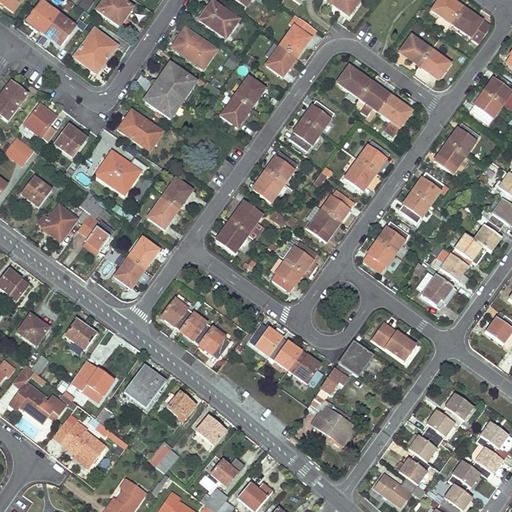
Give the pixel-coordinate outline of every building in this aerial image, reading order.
[(0,0),(0,4),(13,14),(23,0),(0,0)] [(88,13),(93,1),(90,0),(80,0),(77,8),(88,13)] [(128,7),(118,0),(104,0),(97,12),(119,27),(125,19),(121,17),(128,7)] [(251,0),(232,0),(245,9),(251,0)] [(330,0),(329,3),(348,17),(360,1),(358,0),(330,0)] [(462,9),(448,0),(438,0),(431,12),(439,18),(435,23),(446,31),(451,26),(462,9)] [(58,15),(41,1),(23,23),(41,37),(58,15)] [(238,22),(212,3),(199,22),(225,40),(238,22)] [(481,23),(462,9),(451,26),(470,39),(481,23)] [(77,27),(58,15),(41,37),(60,51),(77,27)] [(293,29),(279,47),(296,59),(316,31),(295,16),(288,25),(293,29)] [(117,47),(94,30),(73,58),(96,75),(117,47)] [(215,51),(184,30),(172,48),(203,70),(215,51)] [(430,51),(410,37),(398,54),(418,68),(430,51)] [(279,47),(266,67),(282,79),(296,59),(279,47)] [(450,65),(430,51),(418,68),(437,82),(450,65)] [(161,76),(156,83),(182,102),(195,83),(170,66),(163,78),(161,76)] [(357,99),(369,83),(348,67),(336,84),(357,99)] [(502,106),(511,91),(511,86),(496,75),(483,93),(502,106)] [(251,110),(265,91),(248,78),(234,97),(251,110)] [(221,91),(208,82),(203,89),(216,98),(221,91)] [(170,120),(182,102),(156,83),(152,90),(153,91),(145,103),(170,120)] [(389,97),(369,83),(357,99),(365,106),(361,111),(368,117),(372,110),(378,114),(389,97)] [(26,96),(10,84),(0,96),(0,116),(7,122),(26,96)] [(483,93),(470,112),(487,125),(502,106),(483,93)] [(237,129),(251,110),(234,97),(220,117),(237,129)] [(410,113),(389,97),(378,114),(390,124),(384,132),(393,138),(410,113)] [(320,134),(334,115),(315,102),(302,121),(320,134)] [(56,119),(38,105),(23,125),(47,143),(56,132),(50,128),(56,119)] [(120,132),(149,152),(162,134),(131,112),(125,120),(127,121),(120,132)] [(306,152),(320,134),(302,121),(288,140),(306,152)] [(465,157),(479,138),(461,125),(447,144),(465,157)] [(85,141),(68,128),(55,146),(72,159),(85,141)] [(34,151),(16,138),(8,150),(25,163),(34,151)] [(389,155),(371,142),(357,161),(376,174),(389,155)] [(447,144),(434,162),(452,175),(465,157),(447,144)] [(129,165),(112,153),(95,177),(124,197),(139,173),(142,175),(147,168),(133,159),(129,165)] [(279,153),(266,171),(284,184),(297,165),(279,153)] [(357,161),(344,180),(362,193),(376,174),(357,161)] [(497,185),(500,168),(490,167),(487,184),(497,185)] [(313,186),(320,190),(330,172),(324,169),(313,186)] [(70,170),(66,176),(70,179),(74,172),(70,170)] [(270,204),(284,184),(266,171),(252,191),(270,204)] [(430,206),(443,187),(425,174),(412,193),(430,206)] [(511,177),(508,175),(494,196),(497,198),(506,204),(510,199),(511,199),(511,177)] [(52,192),(33,178),(20,195),(39,209),(52,192)] [(476,185),(485,188),(487,181),(478,178),(476,185)] [(177,212),(191,192),(175,181),(161,200),(177,212)] [(353,205),(335,192),(320,211),(339,225),(353,205)] [(416,225),(430,206),(412,193),(398,212),(416,225)] [(100,202),(89,194),(79,209),(89,216),(97,206),(100,202)] [(484,211),(480,216),(487,221),(500,231),(504,225),(508,227),(511,221),(511,208),(506,204),(497,198),(487,213),(484,211)] [(164,230),(177,212),(161,200),(148,220),(164,230)] [(247,236),(261,217),(243,204),(229,223),(247,236)] [(103,210),(97,206),(89,216),(77,232),(88,240),(86,243),(99,253),(110,239),(97,230),(100,225),(94,221),(103,210)] [(130,222),(133,217),(114,206),(111,212),(130,222)] [(49,219),(43,215),(37,223),(43,228),(42,230),(60,243),(77,221),(58,207),(49,219)] [(339,225),(320,211),(307,230),(325,243),(339,225)] [(496,237),(500,231),(487,221),(473,242),(486,252),(491,255),(496,248),(493,246),(499,238),(496,237)] [(234,255),(247,236),(229,223),(216,241),(234,255)] [(394,255),(408,237),(390,224),(376,243),(394,255)] [(473,242),(464,236),(450,256),(467,268),(471,263),(476,267),(486,252),(473,242)] [(284,262),(297,243),(291,239),(278,258),(279,258),(284,262)] [(144,271),(158,251),(142,240),(127,259),(144,271)] [(99,253),(86,243),(82,247),(96,257),(99,253)] [(311,264),(316,256),(297,243),(284,262),(303,275),(311,264)] [(394,255),(376,243),(362,261),(381,274),(384,268),(390,272),(399,260),(394,255)] [(457,283),(467,268),(450,256),(435,276),(448,285),(452,280),(457,283)] [(289,294),(303,275),(284,262),(279,258),(269,272),(274,275),(270,281),(289,294)] [(127,259),(114,278),(131,290),(144,271),(127,259)] [(308,279),(316,267),(311,264),(303,275),(308,279)] [(27,286),(8,272),(0,281),(0,288),(16,301),(27,286)] [(448,285),(435,276),(420,298),(436,309),(446,295),(449,298),(454,290),(448,285)] [(177,294),(160,318),(179,332),(192,314),(186,310),(190,304),(177,294)] [(497,326),(504,316),(500,312),(492,323),(497,326)] [(211,329),(192,314),(179,332),(197,346),(211,329)] [(48,329),(29,316),(17,333),(36,347),(48,329)] [(485,333),(509,349),(511,348),(511,347),(511,321),(509,319),(504,316),(497,326),(492,323),(485,333)] [(95,335),(75,320),(63,336),(84,351),(95,335)] [(282,340),(262,326),(249,344),(269,359),(282,340)] [(414,347),(384,326),(373,341),(403,363),(414,347)] [(230,343),(211,329),(197,346),(216,361),(230,343)] [(302,354),(282,340),(269,359),(288,373),(302,354)] [(373,357),(353,343),(337,365),(352,375),(358,379),(373,357)] [(320,367),(302,354),(288,373),(306,386),(320,367)] [(37,376),(48,361),(41,356),(30,370),(33,373),(37,376)] [(0,383),(6,375),(8,377),(15,369),(5,360),(0,366),(0,383)] [(87,386),(97,371),(87,363),(77,379),(87,386)] [(337,365),(316,395),(325,402),(329,397),(330,398),(339,385),(343,387),(352,375),(337,365)] [(30,370),(26,367),(12,384),(20,391),(9,405),(17,411),(20,407),(43,425),(48,418),(52,413),(57,417),(65,408),(50,396),(48,400),(46,403),(44,401),(45,400),(25,384),(33,373),(30,370)] [(165,384),(143,367),(124,393),(145,409),(165,384)] [(102,397),(112,381),(97,371),(87,386),(97,393),(92,401),(95,403),(101,396),(102,397)] [(71,402),(79,391),(70,384),(62,395),(71,402)] [(97,393),(87,386),(82,393),(92,401),(97,393)] [(195,407),(179,393),(166,409),(178,418),(180,414),(186,418),(195,407)] [(62,395),(60,399),(69,405),(71,402),(62,395)] [(325,402),(316,395),(308,407),(321,416),(314,425),(342,445),(353,428),(330,412),(334,408),(325,402)] [(446,411),(442,416),(455,426),(458,428),(462,423),(464,423),(473,409),(454,395),(443,409),(446,411)] [(95,421),(104,408),(99,404),(89,416),(95,421)] [(112,414),(104,408),(95,421),(98,423),(102,426),(112,414)] [(445,439),(455,426),(442,416),(436,412),(426,425),(428,427),(424,433),(439,444),(444,438),(445,439)] [(57,417),(52,413),(48,418),(54,422),(57,417)] [(225,432),(208,418),(196,432),(207,442),(202,448),(207,452),(211,446),(213,448),(225,432)] [(87,430),(76,422),(72,427),(83,435),(85,432),(87,430)] [(102,426),(98,423),(95,429),(104,436),(105,434),(108,430),(102,426)] [(491,424),(476,443),(484,449),(492,455),(496,449),(498,450),(508,437),(491,424)] [(83,435),(72,427),(59,443),(74,455),(76,453),(91,465),(104,447),(85,432),(83,435)] [(127,445),(108,430),(105,434),(124,449),(127,445)] [(435,449),(439,444),(424,433),(420,438),(418,437),(408,451),(414,455),(427,464),(437,450),(435,449)] [(163,444),(147,461),(155,468),(169,451),(170,450),(163,444)] [(475,463),(470,469),(479,475),(487,480),(491,474),(493,475),(502,462),(492,455),(484,449),(474,462),(475,463)] [(145,460),(134,451),(130,458),(141,466),(145,460)] [(169,451),(155,468),(163,474),(177,458),(169,451)] [(74,455),(72,459),(86,470),(91,465),(76,453),(74,455)] [(426,472),(430,467),(427,464),(414,455),(410,461),(409,459),(404,465),(398,472),(397,473),(406,480),(417,487),(427,473),(426,472)] [(222,461),(211,475),(225,488),(238,473),(237,472),(242,467),(227,456),(223,462),(222,461)] [(398,472),(404,465),(400,462),(394,469),(398,472)] [(452,476),(448,482),(453,485),(463,493),(467,488),(469,490),(479,475),(470,469),(461,462),(451,475),(452,476)] [(401,487),(384,474),(372,490),(400,511),(412,494),(420,500),(425,493),(417,487),(406,480),(401,487)] [(113,499),(104,511),(131,511),(144,494),(125,480),(119,489),(123,492),(116,501),(113,499)] [(156,496),(163,486),(158,483),(151,493),(156,496)] [(250,485),(238,500),(252,511),(255,511),(272,493),(262,485),(257,491),(250,485)] [(444,500),(440,506),(448,511),(459,511),(460,511),(462,511),(472,499),(463,493),(453,485),(443,499),(444,500)] [(205,495),(199,502),(204,505),(211,511),(216,511),(225,502),(227,499),(216,491),(210,498),(205,495)] [(180,499),(170,492),(157,511),(187,511),(189,509),(178,502),(180,499)] [(448,511),(440,506),(433,501),(429,505),(435,510),(433,511),(448,511)] [(225,502),(216,511),(229,511),(233,508),(225,502)]
